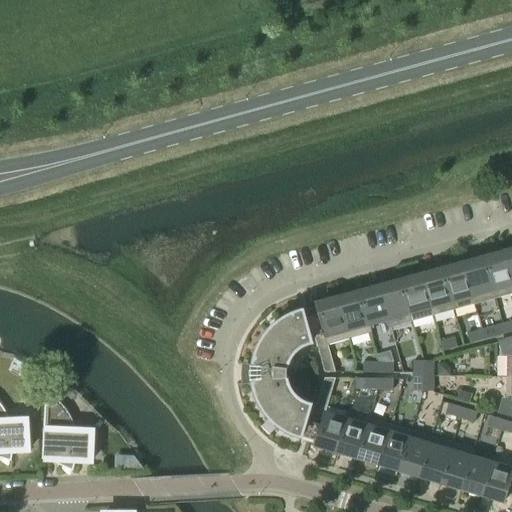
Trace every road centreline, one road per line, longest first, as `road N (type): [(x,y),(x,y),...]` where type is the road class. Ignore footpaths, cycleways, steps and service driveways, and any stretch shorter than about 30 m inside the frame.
road 1 (secondary): [(511,39),(0,178)]
road 2 (residential): [(272,483),(223,384),(223,350),(260,297),(289,282),(511,223)]
road 3 (residential): [(56,494),(272,483)]
